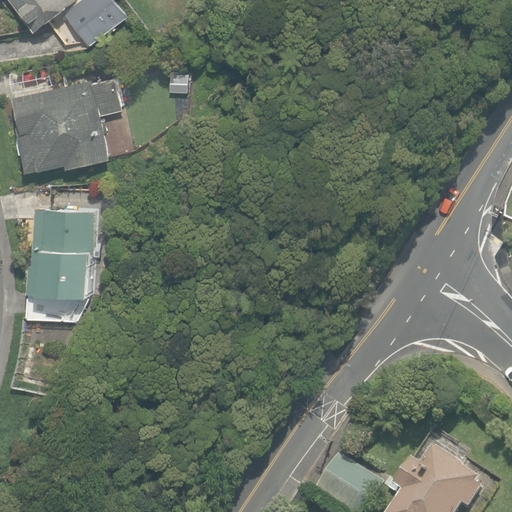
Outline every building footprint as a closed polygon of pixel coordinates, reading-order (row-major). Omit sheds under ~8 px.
[(12,0),(38,31),(77,0),(12,0)] [(78,23),(89,41),(117,22),(106,5),(78,23)] [(136,70),(137,78),(152,77),(151,68),(136,70)] [(21,134),(30,173),(69,164),(70,168),(112,159),(102,113),(124,108),(117,78),(97,82),(96,79),(18,97),(26,133),(21,134)] [(131,188),(147,189),(148,173),(132,172),(131,188)] [(36,291),(97,294),(100,209),(39,207),(36,291)] [(32,316),(79,318),(79,295),(33,294),(32,316)] [(460,511),(466,503),(471,506),(484,486),(478,483),(483,476),(436,445),(424,464),(416,459),(398,486),(406,491),(392,511),(460,511)] [(342,454),(317,493),(347,511),(364,511),(385,480),(342,454)]
